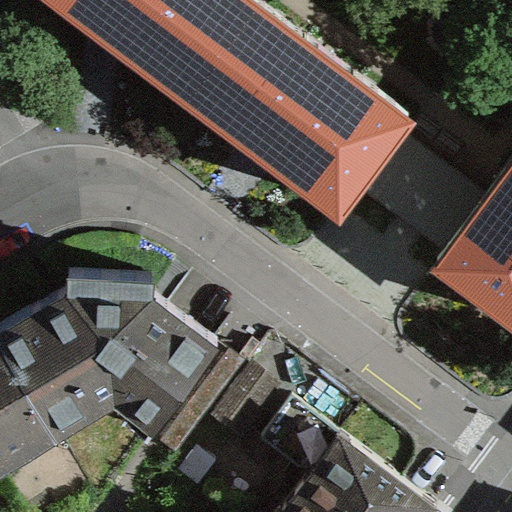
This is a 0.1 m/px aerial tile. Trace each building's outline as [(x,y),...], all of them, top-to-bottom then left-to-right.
[(72,0),(74,2),(74,4),(77,0),(92,0),(158,49),(150,60),(151,59),(189,87),(254,0),(72,0)] [(306,160),(298,172),(300,171),(337,198),(355,175),(393,123),(405,107),(261,0),(254,0),(189,87),(198,95),(223,113),(222,115),(231,104),(306,160)] [(393,123),(355,175),(431,232),(469,180),(393,123)] [(511,156),(440,253),(511,307),(511,156)] [(69,280),(0,321),(0,327),(57,423),(123,383),(125,385),(120,393),(152,416),(215,332),(163,293),(151,284),(151,270),(70,265),(69,280)] [(0,457),(29,439),(22,428),(45,415),(51,426),(57,423),(0,327),(0,457)] [(183,380),(97,495),(112,511),(199,511),(215,491),(181,466),(223,409),(183,380)] [(425,511),(436,498),(292,390),(261,431),(297,458),(313,460),(280,504),(290,511),(425,511)]
